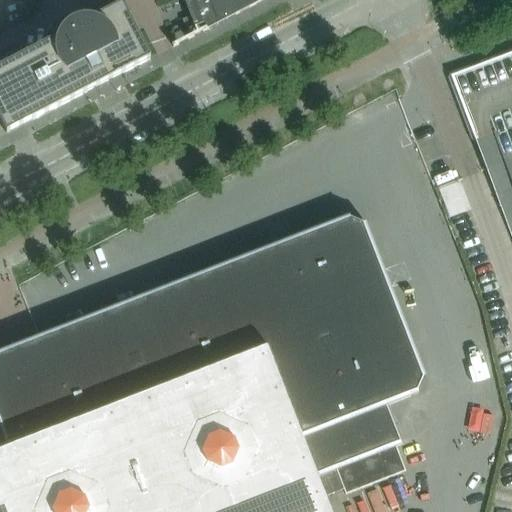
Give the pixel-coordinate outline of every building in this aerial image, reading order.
[(182,0),(194,29),(201,33),(264,0),(182,0)] [(12,132),(149,60),(153,58),(151,56),(148,58),(144,50),(131,25),(121,6),(96,19),(94,20),(91,20),(85,19),(78,20),(75,21),(70,23),(65,27),(60,32),(56,39),(53,41),(0,68),(0,123),(6,135),(12,132)] [(511,49),(449,73),(446,77),(471,141),(474,140),(485,171),(511,241),(511,49)] [(461,181),(440,186),(447,215),(468,211),(461,181)] [(0,511),(223,511),(396,446),(401,444),(386,406),(417,394),(424,377),(365,223),(348,216),(39,336),(0,350),(0,511)] [(405,471),(396,446),(223,511),(331,511),(325,496),(344,489),(345,494),(405,471)]
